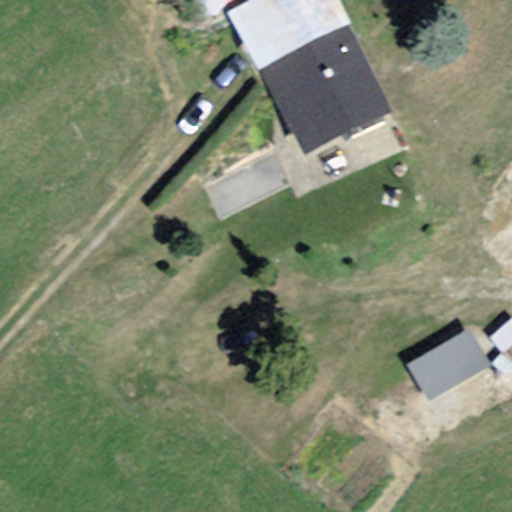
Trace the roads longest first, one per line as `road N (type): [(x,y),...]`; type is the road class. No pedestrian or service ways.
road 1 (track): [(44,511),(67,468),(135,410),(275,315),(468,288),(511,294)]
road 2 (track): [(229,91),(0,348)]
